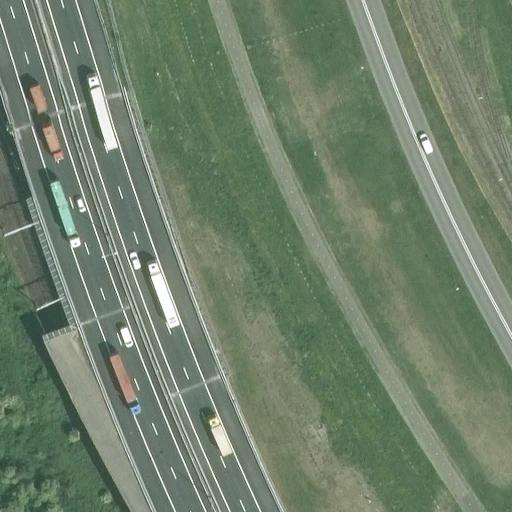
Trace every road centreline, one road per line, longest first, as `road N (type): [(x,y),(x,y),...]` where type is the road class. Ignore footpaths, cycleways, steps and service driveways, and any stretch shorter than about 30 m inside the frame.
road 1 (motorway): [(248,511),(188,381),(58,0)]
road 2 (motorway): [(10,0),(104,292),(197,511)]
road 3 (secondary): [(511,338),(416,142),(362,0)]
